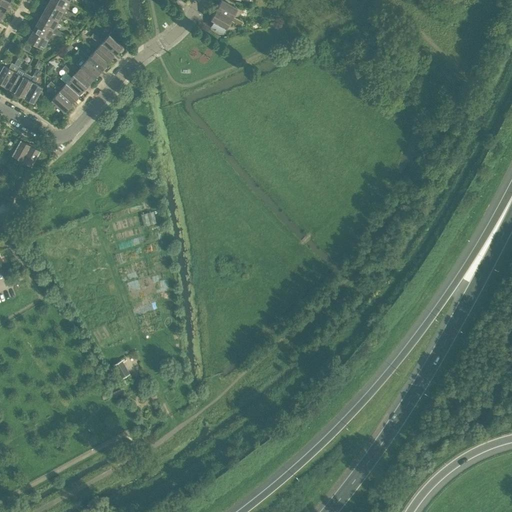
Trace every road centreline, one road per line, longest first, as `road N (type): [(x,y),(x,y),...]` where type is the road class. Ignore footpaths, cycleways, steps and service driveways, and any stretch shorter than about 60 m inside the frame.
road 1 (motorway): [(511,201),(399,360),(304,462),(243,511)]
road 2 (motorway): [(511,212),(416,389),(327,511)]
road 3 (residential): [(199,0),(61,137),(0,107)]
road 4 (motorway): [(409,511),(458,460),(511,437)]
